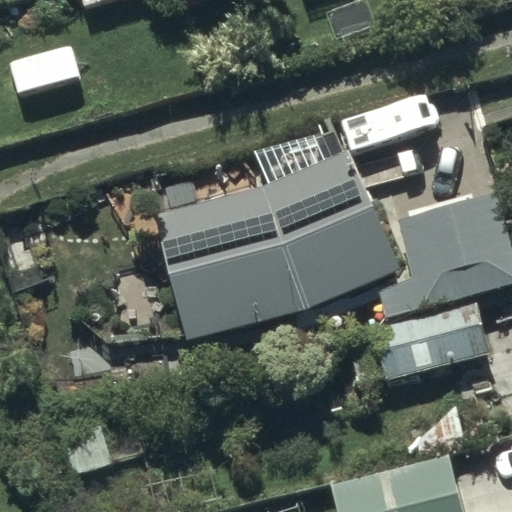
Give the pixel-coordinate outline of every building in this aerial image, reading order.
[(403,0),(406,9),(438,0),(403,0)] [(85,79),(1,107),(12,139),(96,110),(85,79)] [(158,220),(187,347),(308,314),(404,273),(353,155),(269,191),(158,220)] [(351,333),(366,384),(393,376),(394,381),(496,352),(481,300),(511,290),(511,235),(501,197),(399,227),(415,282),(379,292),(388,323),(351,333)] [(22,233),(0,238),(0,269),(20,347),(50,339),(22,233)] [(464,511),(453,466),(334,496),(337,511),(464,511)]
